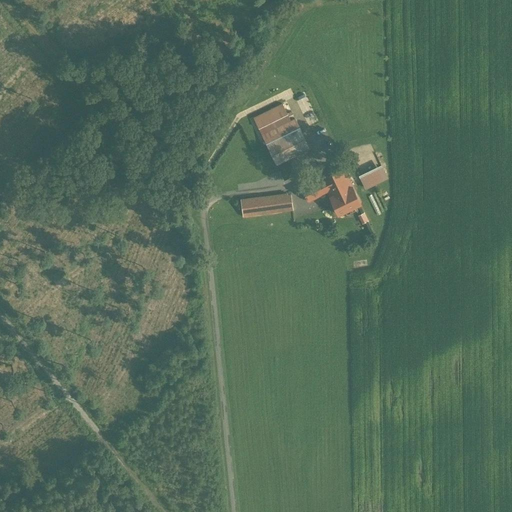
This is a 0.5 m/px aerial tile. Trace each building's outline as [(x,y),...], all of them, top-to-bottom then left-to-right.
[(296,3),(293,10),(298,12),(301,5),(296,3)] [(254,117),(267,144),(299,128),(294,118),(291,120),(288,116),(293,114),(291,111),(287,113),(281,103),(254,117)] [(309,146),(299,128),(267,144),(276,162),(309,146)] [(388,176),(381,163),(358,174),(364,187),(388,176)] [(301,185),(308,200),(327,190),(330,195),(329,196),(338,213),(345,209),(346,213),(355,209),(353,205),(360,202),(352,185),(351,185),(342,165),(301,185)] [(287,193),(241,199),(243,216),(293,209),(291,192),(288,193),(287,193)]
